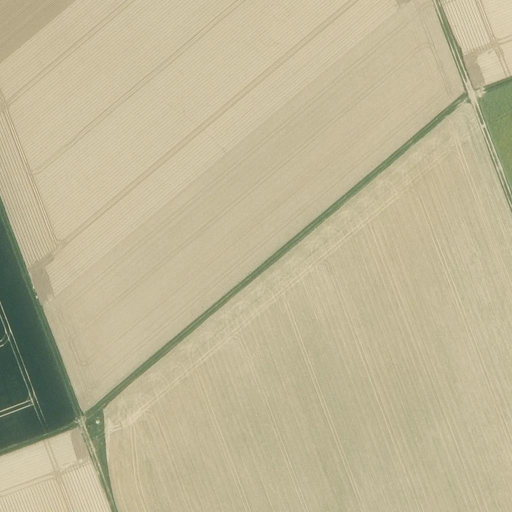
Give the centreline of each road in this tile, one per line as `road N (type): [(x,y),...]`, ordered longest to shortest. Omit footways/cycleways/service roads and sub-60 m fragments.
road 1 (track): [(470,95),(80,422),(0,452)]
road 2 (track): [(0,200),(115,511)]
